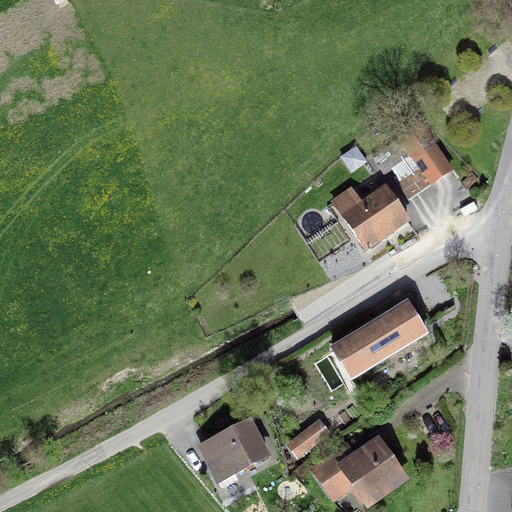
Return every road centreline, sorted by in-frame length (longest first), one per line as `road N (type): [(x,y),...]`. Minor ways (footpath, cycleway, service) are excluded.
road 1 (residential): [(501,218),(149,428),(0,503)]
road 2 (tertiary): [(468,511),(501,218)]
